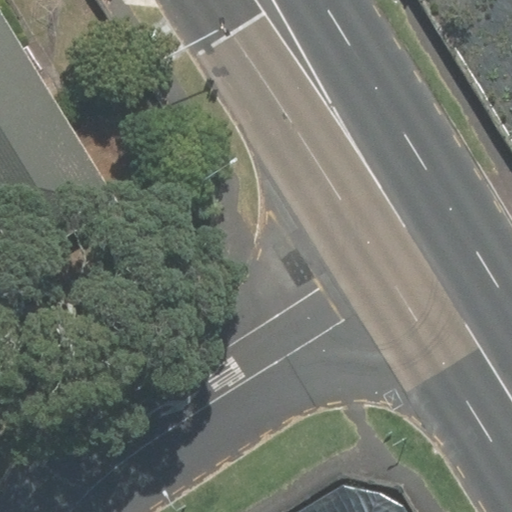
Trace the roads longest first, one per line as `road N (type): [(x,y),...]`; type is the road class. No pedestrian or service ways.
road 1 (residential): [(423,264),(127,447),(61,511)]
road 2 (primary): [(362,171),(213,0)]
road 3 (primary): [(294,0),(362,171)]
road 4 (primary): [(511,405),(423,264)]
